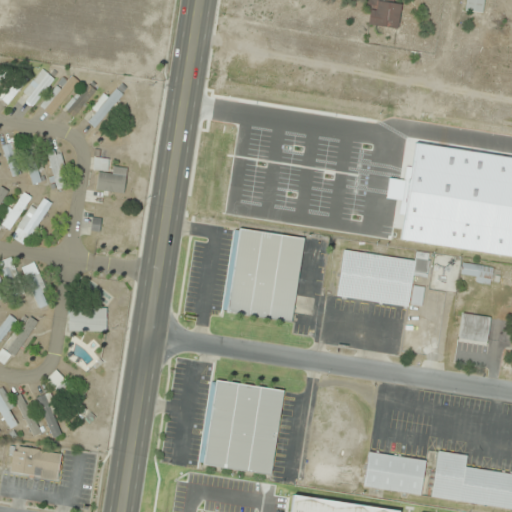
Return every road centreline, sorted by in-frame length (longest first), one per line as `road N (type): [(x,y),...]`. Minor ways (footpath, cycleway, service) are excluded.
road 1 (secondary): [(117,511),(196,0)]
road 2 (residential): [(146,337),(511,391)]
road 3 (residential): [(39,373),(52,356),(82,160),(76,140),(58,130)]
road 4 (residential): [(0,247),(155,272)]
